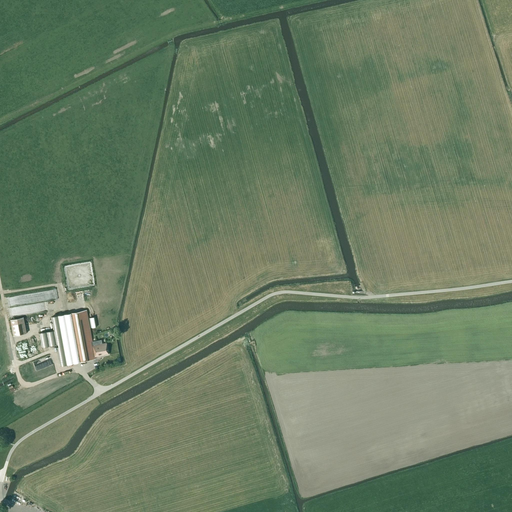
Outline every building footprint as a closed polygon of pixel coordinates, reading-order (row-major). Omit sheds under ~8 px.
[(92,342),(86,310),(64,314),(73,363),(94,359),(94,357),(108,354),(106,343),(102,343),(101,340),(92,342)] [(39,321),(40,329),(53,327),(51,318),(39,321)] [(24,320),(25,329),(34,329),(33,320),(24,320)] [(55,329),(39,332),(42,346),(58,343),(55,329)] [(46,355),(33,360),(37,369),(50,364),(46,355)]
